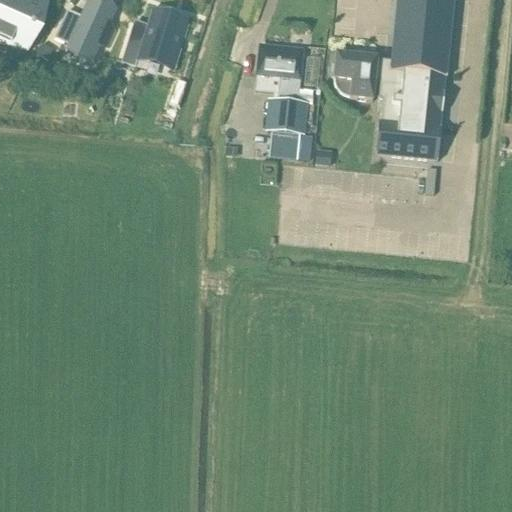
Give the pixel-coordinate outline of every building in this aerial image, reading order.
[(0,0),(0,48),(26,57),(48,4),(37,0),(0,0)] [(376,63),(374,81),(379,82),(376,102),(381,103),(379,125),(376,158),(417,162),(426,163),(437,164),(440,130),(439,130),(441,109),(451,0),(397,0),(391,65),(376,63)] [(67,13),(53,41),(67,47),(64,53),(92,66),(99,51),(108,50),(116,33),(110,26),(116,14),(88,1),(80,19),(67,13)] [(130,32),(120,66),(135,70),(137,59),(173,69),(187,23),(151,12),(144,36),(130,32)] [(256,78),(255,91),(259,92),(274,93),(278,93),(276,103),(272,102),(267,102),(264,134),(270,135),(299,138),(303,139),(304,127),(307,106),(297,105),(298,95),(298,91),(300,73),(302,53),(259,49),(257,69),(256,78)] [(330,80),(329,83),(333,83),(333,86),(335,91),(338,95),(343,99),(348,100),(348,102),(372,105),(373,87),(374,81),(376,63),(376,61),(335,57),(334,67),(331,66),(330,80)] [(299,141),(297,159),(299,160),(309,161),(310,161),(311,142),(299,141)] [(316,152),(314,168),(330,169),(331,154),(316,152)] [(438,196),(439,171),(428,170),(427,196),(438,196)]
